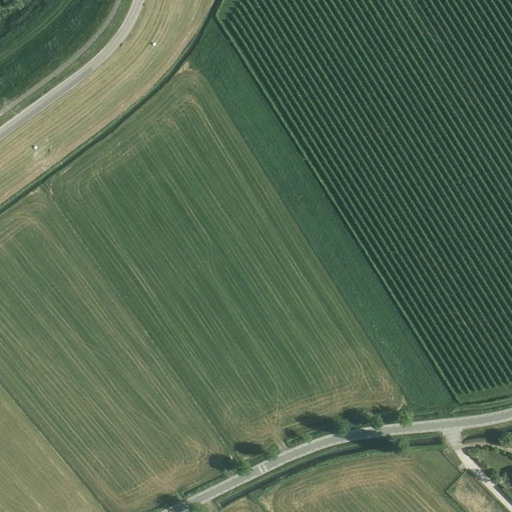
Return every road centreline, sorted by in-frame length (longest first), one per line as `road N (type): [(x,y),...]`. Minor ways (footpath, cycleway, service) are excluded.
road 1 (tertiary): [(176,511),(344,437),(511,415)]
road 2 (unclassified): [(140,0),(90,64),(0,133)]
